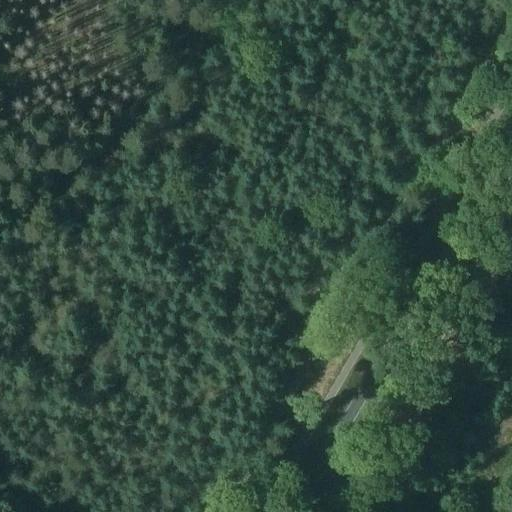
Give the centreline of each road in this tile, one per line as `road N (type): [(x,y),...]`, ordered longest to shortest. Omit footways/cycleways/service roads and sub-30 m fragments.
road 1 (track): [(220,511),(511,14)]
road 2 (primary): [(301,511),(511,149)]
